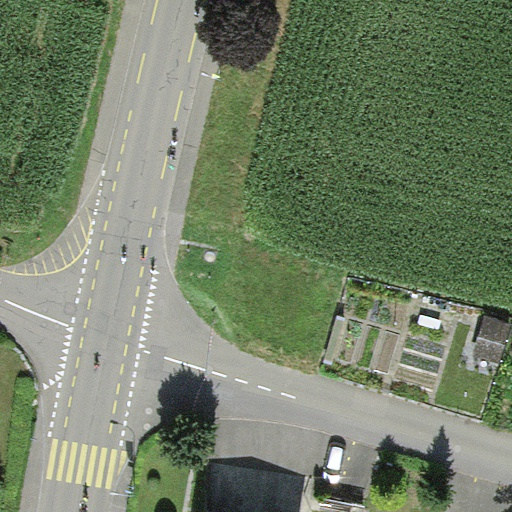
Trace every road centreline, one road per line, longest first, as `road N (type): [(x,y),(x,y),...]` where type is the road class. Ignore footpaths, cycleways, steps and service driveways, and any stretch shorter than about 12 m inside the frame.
road 1 (residential): [(511,458),(107,335)]
road 2 (tertiary): [(179,0),(107,335)]
road 3 (tertiary): [(107,335),(78,511)]
